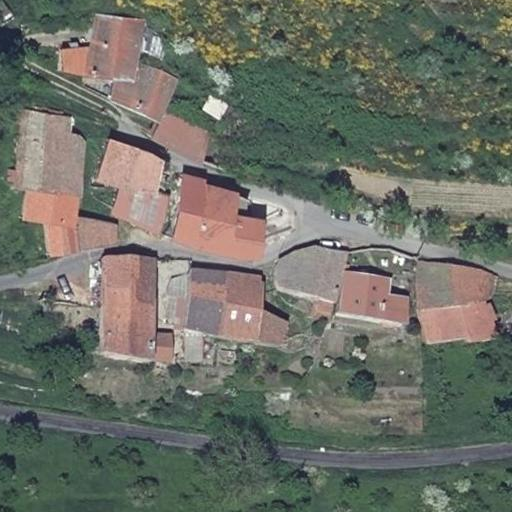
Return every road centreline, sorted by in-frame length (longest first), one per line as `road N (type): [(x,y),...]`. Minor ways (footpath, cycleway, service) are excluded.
road 1 (secondary): [(511,450),(311,458),(0,413)]
road 2 (unclassified): [(397,243),(316,235),(241,263),(109,251),(0,283)]
road 3 (track): [(122,134),(0,80)]
road 4 (track): [(511,227),(406,233),(397,243)]
